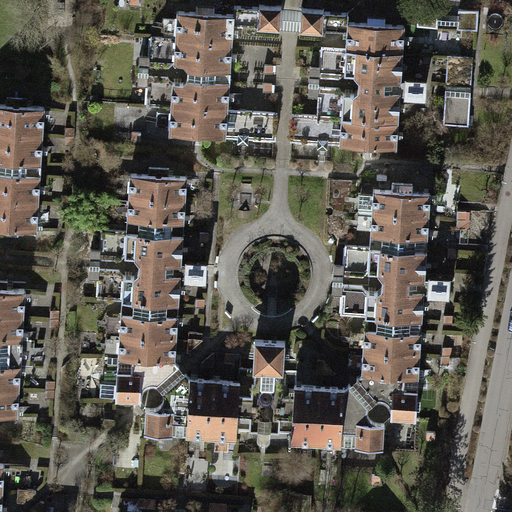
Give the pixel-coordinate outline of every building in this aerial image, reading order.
[(204,39),(206,5),(197,5),(197,12),(177,11),(176,38),(192,39),(204,39)] [(204,39),(233,41),(234,23),(234,14),(215,13),(215,6),(206,5),(204,39)] [(258,27),(281,28),(282,6),(259,5),(259,7),(235,6),(234,14),(234,23),(258,24),(258,27)] [(418,26),(438,27),(439,7),(419,6),(418,26)] [(323,29),(347,31),(348,21),(348,13),(325,12),(325,9),(302,7),(300,30),(323,32),(323,29)] [(479,10),(459,9),(458,28),(478,29),(479,10)] [(346,49),(375,50),(377,16),(368,16),(368,22),(348,21),(347,31),(346,49)] [(403,52),(405,25),(386,24),(386,17),(377,16),(375,50),(403,52)] [(192,39),(176,38),(151,36),(150,65),(169,67),(173,62),(184,62),(189,68),(190,68),(192,39)] [(204,39),(192,39),(190,68),(231,70),(233,41),(204,39)] [(340,78),(345,73),(346,49),(322,47),(320,77),(340,78)] [(373,80),(375,50),(346,49),(345,73),(354,73),(360,79),(373,80)] [(401,81),(403,52),(375,50),(373,80),(401,81)] [(473,56),(448,55),(447,84),(472,85),(473,56)] [(274,65),(264,64),(264,73),(274,73),(274,65)] [(147,105),(171,107),(187,107),(189,78),(188,77),(183,83),(173,83),(168,77),(149,75),(147,105)] [(230,80),(189,78),(187,107),(229,109),(230,80)] [(272,83),(263,83),(263,91),(272,92),(272,83)] [(339,88),(320,86),(318,115),(342,116),(343,93),(339,88)] [(355,93),(343,93),(342,116),(357,117),(371,118),(372,90),(358,89),(355,93)] [(372,90),(371,118),(398,120),(401,91),(372,90)] [(469,125),(471,96),(446,94),(444,124),(469,125)] [(15,131),(17,97),(7,97),(7,104),(0,103),(0,130),(2,131),(15,131)] [(27,98),(17,97),(15,131),(44,133),(45,107),(27,106),(27,98)] [(227,137),(229,109),(187,107),(171,107),(169,134),(227,137)] [(276,140),(278,112),(229,109),(227,137),(238,137),(239,143),(248,144),(248,138),(276,140)] [(355,145),(357,117),(342,116),(318,115),(293,113),(291,141),(318,143),(318,148),(328,148),(327,144),(355,145)] [(371,118),(357,117),(355,145),(397,148),(398,120),(371,118)] [(130,125),(121,125),(121,134),(129,134),(130,125)] [(75,127),(66,127),(65,145),(74,145),(75,127)] [(15,131),(2,131),(1,161),(42,163),(44,133),(15,131)] [(129,195),(157,197),(159,167),(149,168),(149,174),(130,173),(129,195)] [(169,168),(159,167),(157,197),(186,199),(187,177),(169,175),(169,168)] [(41,172),(0,170),(0,200),(11,201),(39,203),(41,172)] [(372,211),(401,213),(403,183),(392,183),(393,190),(374,189),(372,211)] [(413,184),(403,183),(401,213),(429,215),(431,192),(413,191),(413,184)] [(212,192),(202,191),(202,209),(211,210),(212,192)] [(70,213),(70,194),(62,194),(61,212),(70,213)] [(136,219),(156,220),(157,197),(129,195),(127,218),(136,219)] [(186,199),(157,197),(156,220),(175,221),(185,221),(186,199)] [(0,234),(9,235),(11,201),(0,200),(0,234)] [(11,201),(9,235),(19,236),(19,228),(37,229),(39,203),(11,201)] [(465,229),(466,210),(457,210),(456,228),(465,229)] [(371,234),(380,234),(400,235),(401,213),(372,211),(371,234)] [(428,237),(429,215),(401,213),(400,235),(419,237),(428,237)] [(134,255),(140,261),(153,261),(156,220),(136,219),(135,231),(134,255)] [(175,221),(156,220),(153,261),(182,263),(183,234),(175,234),(175,221)] [(125,255),(134,255),(135,231),(102,229),(100,258),(120,259),(125,255)] [(209,233),(200,232),(200,241),(208,241),(209,233)] [(380,272),(383,277),(397,277),(400,235),(380,234),(379,246),(378,271),(380,272)] [(419,237),(400,235),(397,277),(425,279),(427,249),(418,249),(419,237)] [(346,244),(344,274),(364,275),(369,271),(378,271),(379,246),(346,244)] [(456,257),(456,249),(448,249),(448,257),(456,257)] [(187,280),(206,281),(207,265),(187,264),(187,280)] [(131,300),(132,275),(123,275),(119,270),(100,268),(98,298),(131,300)] [(139,271),(132,275),(131,300),(151,301),(153,271),(139,271)] [(181,273),(153,271),(151,301),(170,302),(179,302),(181,273)] [(450,297),(451,280),(431,278),(430,296),(450,297)] [(8,280),(0,279),(0,313),(24,315),(26,289),(8,288),(8,280)] [(341,313),(375,315),(376,291),(367,290),(363,286),(343,284),(341,313)] [(394,329),(396,287),(383,286),(376,291),(375,315),(373,328),(394,329)] [(394,329),(412,330),(414,318),(423,318),(424,289),(396,287),(394,329)] [(205,298),(196,298),(195,307),(205,307),(205,298)] [(130,312),(121,312),(120,334),(149,336),(151,301),(131,300),(130,312)] [(170,302),(151,301),(149,336),(177,338),(179,315),(169,315),(170,302)] [(59,310),(50,310),(50,327),(59,328),(59,310)] [(24,315),(0,313),(0,336),(23,338),(24,315)] [(452,323),(452,315),(444,314),(443,323),(452,323)] [(365,327),(364,349),(392,351),(394,329),(373,328),(365,327)] [(412,330),(394,329),(392,351),(420,354),(422,330),(412,330)] [(202,340),(202,332),(189,331),(188,349),(191,349),(202,340)] [(147,359),(149,336),(120,334),(118,357),(147,359)] [(0,363),(21,365),(23,338),(0,336),(0,363)] [(176,361),(177,338),(149,336),(147,359),(176,361)] [(285,341),(256,339),(254,368),(283,370),(285,341)] [(442,346),(442,355),(441,355),(440,364),(449,364),(450,356),(451,356),(452,347),(442,346)] [(364,349),(362,372),(391,374),(418,376),(420,354),(392,351),(364,349)] [(202,362),(201,365),(214,366),(214,353),(213,352),(202,362)] [(234,354),(225,354),(225,362),(234,363),(234,354)] [(118,357),(116,399),(140,400),(140,394),(142,389),(145,387),(147,359),(118,357)] [(176,361),(147,359),(145,387),(148,385),(153,384),(158,384),(179,365),(176,361)] [(325,359),(317,359),(317,373),(335,374),(335,371),(325,359)] [(21,365),(0,363),(0,387),(19,389),(21,365)] [(283,370),(254,368),(240,367),(239,380),(238,410),(294,413),(296,384),(297,371),(283,370)] [(387,400),(390,403),(391,374),(362,372),(357,377),(376,398),(382,398),(387,400)] [(163,401),(160,405),(188,407),(190,378),(186,373),(164,391),(164,395),(163,401)] [(418,376),(391,374),(390,403),(391,407),(391,416),(416,418),(416,409),(420,409),(420,399),(417,399),(418,376)] [(211,379),(190,378),(188,407),(210,408),(211,379)] [(239,380),(211,379),(210,408),(238,410),(239,380)] [(55,381),(46,380),(45,398),(54,398),(55,381)] [(332,416),(372,418),(370,416),(368,412),(367,408),(369,405),(350,383),(346,387),(334,386),(332,416)] [(316,385),(296,384),(294,413),(314,414),(316,385)] [(334,386),(316,385),(314,414),(332,416),(334,386)] [(19,389),(0,387),(0,412),(18,414),(19,389)] [(146,407),(145,432),(186,434),(188,407),(160,405),(155,408),(146,407)] [(210,408),(188,407),(186,434),(208,436),(210,408)] [(238,410),(210,408),(208,436),(237,438),(237,428),(238,410)] [(294,413),(238,410),(237,428),(293,431),(294,413)] [(314,414),(294,413),(293,431),(291,441),(330,444),(332,416),(314,414)] [(372,418),(332,416),(330,444),(384,447),(385,421),(378,421),(375,420),(372,418)] [(114,424),(114,419),(104,419),(104,423),(108,428),(114,424)] [(124,441),(124,430),(120,430),(115,435),(120,440),(124,441)] [(435,440),(435,431),(426,431),(426,440),(435,440)] [(288,473),(280,473),(279,482),(288,482),(288,473)] [(372,483),(381,483),(381,475),(372,474),(372,483)] [(25,502),(36,492),(36,489),(18,488),(17,502),(25,502)] [(156,499),(138,498),(138,507),(156,508),(156,499)] [(29,511),(42,511),(44,500),(41,500),(30,510),(29,511)] [(209,503),(209,511),(220,511),(227,511),(227,504),(209,503)]
